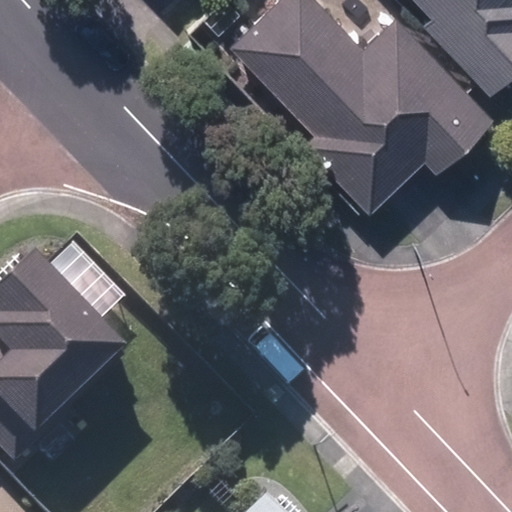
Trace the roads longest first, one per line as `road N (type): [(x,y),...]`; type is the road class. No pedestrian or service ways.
road 1 (residential): [(75,56),(375,367)]
road 2 (residential): [(375,367),(511,511)]
road 3 (residential): [(375,367),(511,242)]
